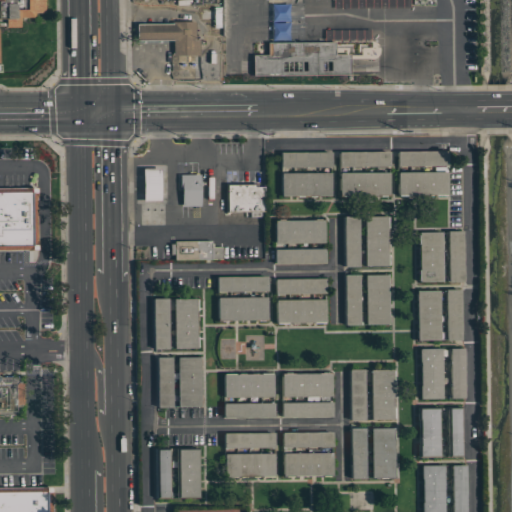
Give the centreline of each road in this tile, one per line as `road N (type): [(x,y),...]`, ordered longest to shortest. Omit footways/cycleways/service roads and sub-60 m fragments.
road 1 (residential): [(147,511),(144,271),(337,270)]
road 2 (residential): [(469,114),(474,511)]
road 3 (primary): [(81,117),(85,471)]
road 4 (primary): [(120,511),(117,281)]
road 5 (residential): [(146,425),(343,424)]
road 6 (primary): [(117,281),(114,116)]
road 7 (secondary): [(258,116),(386,115)]
